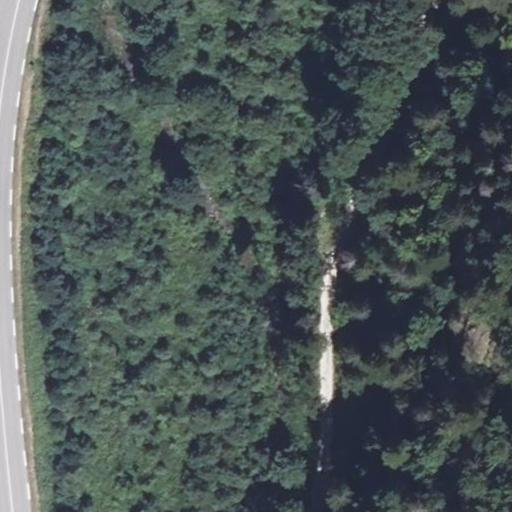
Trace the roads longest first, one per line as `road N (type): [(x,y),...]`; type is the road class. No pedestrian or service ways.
road 1 (track): [(430,0),(409,80),(332,255),(316,511)]
road 2 (secondary): [(0,319),(13,511)]
road 3 (secondary): [(20,0),(0,131)]
